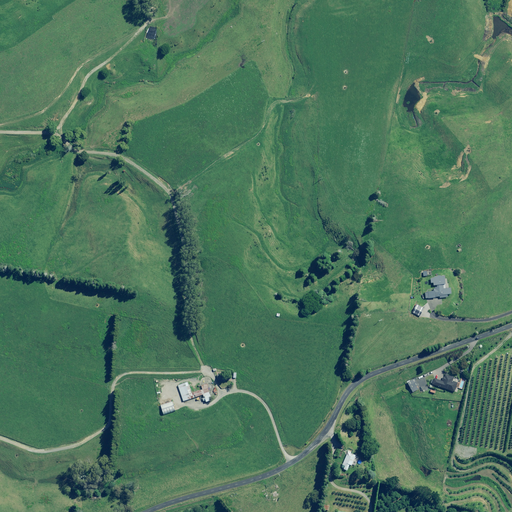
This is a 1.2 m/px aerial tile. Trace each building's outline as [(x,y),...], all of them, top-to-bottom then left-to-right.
[(434,286),(435,286),(435,288),(434,288),(434,291),(425,292),(426,299),(440,297),(440,298),(448,297),(448,295),(453,294),(452,288),(446,288),(446,284),(445,276),(435,277),(435,278),(431,279),(432,283),(433,283),(434,286)] [(454,377),(445,374),(442,381),(435,378),(433,384),(455,392),(458,383),(453,381),(454,377)] [(419,389),(417,386),(419,385),(415,379),(409,382),(408,382),(413,392),(419,389)] [(184,400),(203,394),(204,397),(202,398),(203,401),(206,400),(207,401),(212,400),(207,384),(202,385),(203,389),(192,392),(188,382),(178,385),(184,400)] [(175,410),(172,401),(161,405),(164,414),(175,410)] [(357,454),(349,451),(343,464),(346,465),(344,468),(348,470),(350,464),(352,465),(357,454)]
